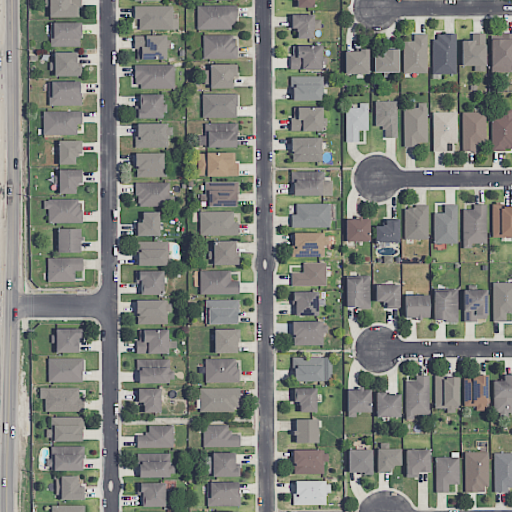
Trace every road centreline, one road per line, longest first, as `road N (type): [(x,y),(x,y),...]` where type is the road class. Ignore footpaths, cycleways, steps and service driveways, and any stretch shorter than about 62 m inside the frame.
road 1 (secondary): [(7,511),(3,0)]
road 2 (residential): [(108,0),(111,511)]
road 3 (residential): [(266,253),(264,0)]
road 4 (residential): [(268,511),(267,274)]
road 5 (residential): [(511,7),(377,8)]
road 6 (residential): [(511,178),(379,179)]
road 7 (residential): [(511,348),(380,349)]
